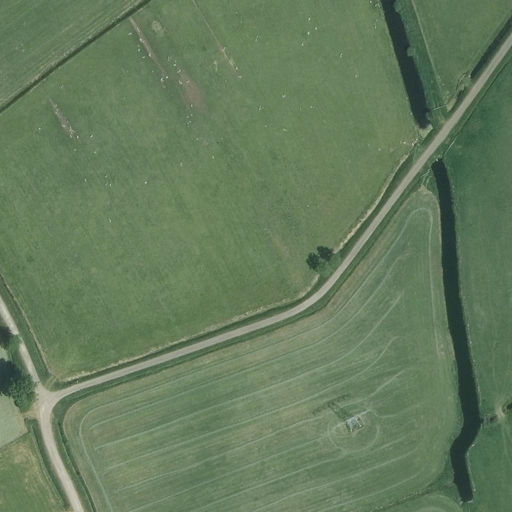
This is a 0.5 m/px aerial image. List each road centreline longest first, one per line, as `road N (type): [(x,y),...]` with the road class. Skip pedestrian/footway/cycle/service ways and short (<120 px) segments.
road 1 (track): [(44,401),(304,310),(511,39)]
road 2 (track): [(0,303),(44,401),(54,463),(78,511)]
